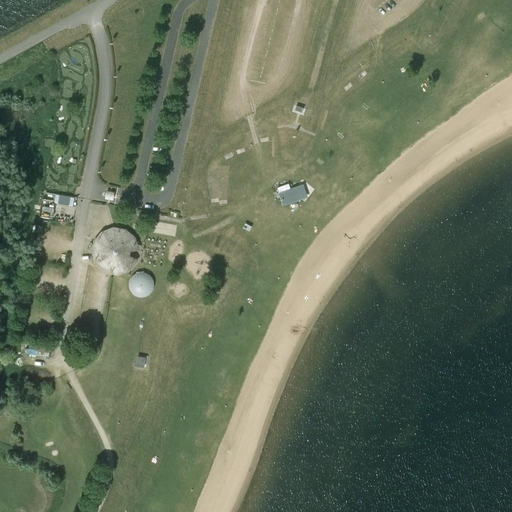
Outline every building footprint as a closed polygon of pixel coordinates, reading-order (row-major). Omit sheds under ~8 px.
[(209,198),(220,198),(219,173),(208,174),(209,198)] [(298,181),(299,185),(303,183),(308,198),(324,192),(317,174),(298,181)] [(296,187),(279,193),(279,194),(283,206),(301,200),(296,187)] [(135,252),(134,249),(132,241),(123,233),(112,231),(101,235),(96,241),(94,243),(91,254),(95,265),(103,272),(115,275),(125,271),(133,263),(133,260),(128,258),(129,254),(135,253),(135,252)] [(131,278),(129,281),(128,285),(129,288),(130,291),(132,294),(135,296),(138,297),(142,297),(145,297),(148,295),(151,292),(152,289),(153,286),(153,282),(151,279),(149,276),(146,274),(143,273),(140,273),(136,274),(133,275),(131,278)] [(52,353),(53,343),(29,341),(28,351),(52,353)] [(143,367),(145,358),(136,357),(135,366),(143,367)]
